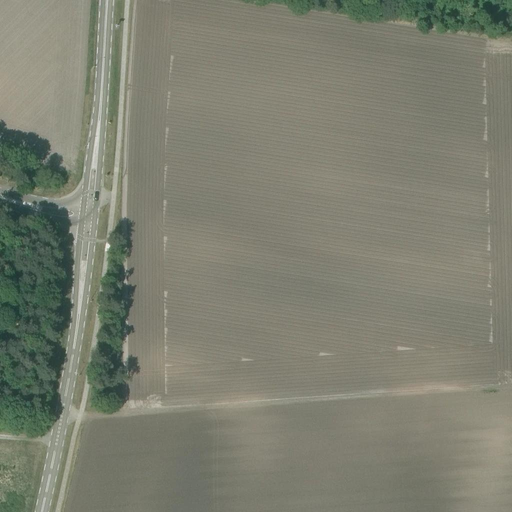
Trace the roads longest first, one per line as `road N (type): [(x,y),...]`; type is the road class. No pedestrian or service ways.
road 1 (track): [(511,385),(60,417)]
road 2 (primary): [(42,511),(83,271)]
road 3 (primary): [(94,160),(107,0)]
